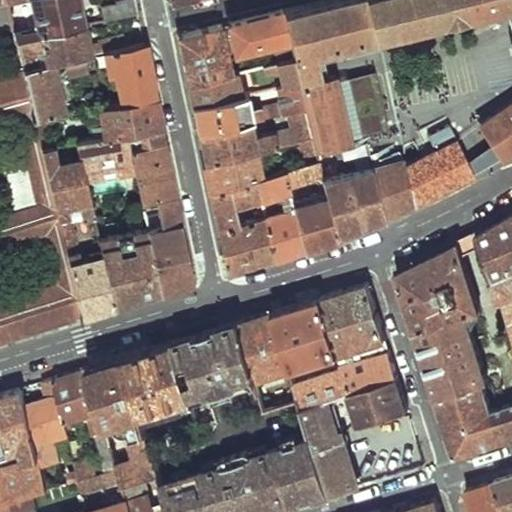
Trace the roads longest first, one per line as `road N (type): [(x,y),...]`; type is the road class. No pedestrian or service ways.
road 1 (residential): [(159,20),(217,299)]
road 2 (residential): [(376,251),(446,476)]
road 3 (residential): [(0,366),(217,299)]
road 4 (residential): [(217,299),(376,251)]
road 5 (residential): [(376,251),(511,175)]
road 6 (residential): [(330,511),(446,476)]
